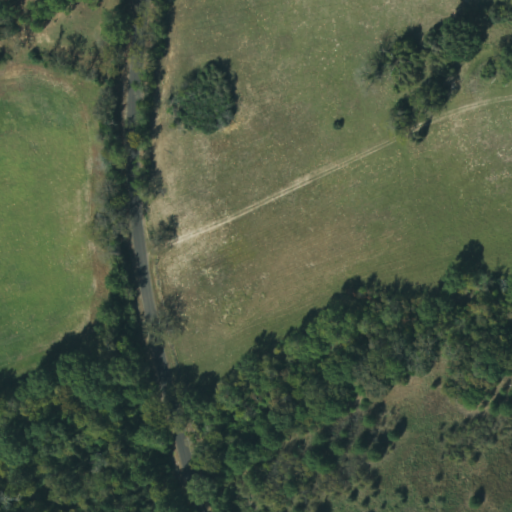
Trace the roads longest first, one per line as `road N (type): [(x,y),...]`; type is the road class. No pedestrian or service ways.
road 1 (residential): [(208,511),(136,253),(126,87),(136,0)]
road 2 (residential): [(136,253),(293,189),(462,105),(511,94)]
